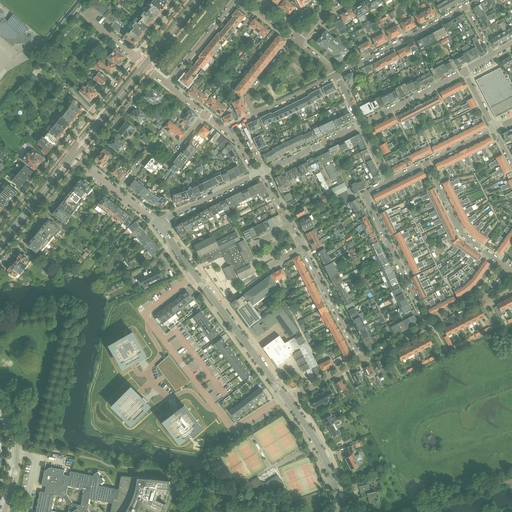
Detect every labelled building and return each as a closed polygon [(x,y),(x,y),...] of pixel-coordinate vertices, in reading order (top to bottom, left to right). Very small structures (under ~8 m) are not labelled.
[(160,0),(153,0),(151,3),(162,11),(167,5),(160,0)] [(284,0),(280,6),(285,10),(290,3),(285,0),(284,0)] [(377,8),(372,0),(368,0),(366,1),(371,11),(377,8)] [(437,0),(440,4),(437,6),(441,13),(446,10),(440,0),(437,0)] [(443,0),(440,0),(446,10),(451,7),(447,0),(444,2),(443,0)] [(364,2),(358,5),(363,15),(369,12),(364,2)] [(151,3),(147,8),(158,17),(162,11),(151,3)] [(290,3),(285,10),(289,14),(292,10),(294,11),(296,9),(294,7),(295,7),(290,3)] [(424,3),(422,4),(424,7),(425,9),(430,18),(432,17),(432,18),(435,17),(434,16),(435,16),(435,15),(437,14),(434,9),(432,10),(430,6),(427,8),(424,3)] [(473,8),(476,13),(486,8),(486,7),(485,8),(482,3),(473,8)] [(357,16),(358,18),(363,15),(358,5),(353,8),(357,16)] [(145,11),(143,13),(154,22),(158,17),(147,8),(145,7),(143,10),(145,11)] [(486,8),(476,13),(479,18),(486,14),(484,11),(487,9),(486,8)] [(351,9),(346,12),(350,21),(356,18),(351,9)] [(424,10),(420,12),(424,21),(425,22),(428,20),(427,20),(429,19),(430,18),(425,9),(424,10)] [(0,35),(13,46),(16,43),(16,44),(21,43),(25,46),(30,39),(23,34),(27,29),(11,16),(8,21),(5,18),(2,16),(4,13),(0,10),(0,35)] [(233,16),(234,17),(240,22),(245,16),(237,10),(233,16)] [(350,21),(346,12),(340,15),(345,24),(350,21)] [(420,12),(414,15),(419,24),(420,25),(422,23),(422,22),(424,21),(420,12)] [(486,14),(479,18),(482,23),(495,15),(496,14),(495,12),(487,16),(486,14)] [(137,17),(139,19),(149,27),(154,22),(143,13),(141,15),(140,14),(137,17)] [(454,23),(455,25),(465,19),(463,14),(455,18),(457,21),(454,23)] [(378,20),(380,23),(381,25),(385,23),(384,20),(387,18),(386,15),(378,19),(378,20)] [(495,15),(482,23),(484,28),(492,24),(490,20),(496,17),(495,15)] [(234,17),(229,23),(236,28),(240,22),(234,17)] [(411,17),(406,19),(410,29),(413,27),(413,28),(415,27),(415,26),(416,26),(411,17)] [(117,18),(113,23),(111,26),(130,42),(132,41),(136,44),(141,38),(128,27),(117,18)] [(139,19),(135,24),(145,32),(149,27),(139,19)] [(249,26),(254,30),(259,23),(254,19),(249,26)] [(341,19),(338,21),(340,24),(340,23),(342,28),(344,27),(346,32),(348,31),(345,27),(346,27),(341,19)] [(406,19),(400,22),(405,31),(406,32),(408,31),(408,30),(410,29),(406,19)] [(465,19),(455,25),(456,27),(459,25),(461,28),(468,24),(465,19)] [(451,27),(454,26),(452,23),(453,22),(452,20),(451,20),(444,25),(446,30),(451,27)] [(132,21),(128,27),(141,38),(145,32),(135,24),(133,26),(133,25),(134,23),(132,21)] [(340,24),(338,21),(334,23),(338,31),(338,30),(341,35),(346,32),(344,27),(342,28),(340,23),(340,24)] [(503,21),(501,22),(510,37),(511,36),(511,29),(511,28),(508,30),(503,21)] [(503,32),(501,33),(505,40),(510,37),(501,22),(498,24),(503,32)] [(229,23),(224,29),(231,34),(236,28),(229,23)] [(259,23),(254,30),(259,33),(257,36),(264,27),(259,23)] [(460,33),(461,35),(471,29),(468,24),(461,28),(463,31),(460,33)] [(393,28),(392,28),(396,36),(397,36),(398,35),(399,35),(400,35),(401,34),(402,33),(397,25),(393,28)] [(264,27),(257,36),(259,37),(261,35),(264,38),(269,31),(264,27)] [(444,27),(438,30),(442,38),(447,35),(444,27)] [(396,36),(392,28),(387,31),(391,39),(396,36)] [(224,29),(219,34),(226,40),(228,42),(231,39),(228,37),(231,34),(224,29)] [(471,29),(461,35),(462,36),(465,34),(467,37),(474,33),(471,29)] [(438,30),(433,33),(437,40),(442,38),(438,30)] [(316,42),(319,45),(322,47),(322,46),(332,54),(335,56),(335,57),(340,61),(349,51),(343,46),(343,47),(339,44),(340,42),(340,40),(339,39),(337,38),(335,38),(334,40),(330,36),(325,32),(316,42)] [(218,33),(214,39),(221,46),(226,40),(219,34),(218,33)] [(384,33),(378,36),(382,43),(387,41),(384,33)] [(433,33),(427,36),(431,43),(437,40),(433,33)] [(501,33),(496,36),(500,43),(505,40),(501,33)] [(471,36),(472,39),(473,41),(474,43),(480,54),(483,53),(483,51),(480,44),(481,43),(480,41),(478,42),(474,34),(471,36)] [(279,35),(274,42),(281,47),(286,41),(279,35)] [(382,43),(378,36),(373,39),(377,46),(382,43)] [(427,36),(422,39),(426,46),(431,43),(427,36)] [(496,36),(491,39),(492,41),(495,46),(500,43),(496,36)] [(214,39),(209,45),(217,51),(221,46),(214,39)] [(417,42),(421,49),(426,46),(422,39),(417,42)] [(369,41),(364,44),(368,51),(373,48),(369,41)] [(274,42),(269,48),(276,54),(281,47),(274,42)] [(414,43),(409,46),(412,52),(415,51),(416,53),(419,52),(414,43)] [(468,43),(463,46),(471,59),(475,57),(471,50),(468,43)] [(473,48),(471,50),(475,57),(480,54),(474,43),(471,45),(473,48)] [(368,51),(364,44),(359,47),(358,47),(362,55),(365,54),(365,53),(368,51)] [(209,45),(204,51),(212,57),(217,51),(209,45)] [(409,46),(403,49),(407,55),(412,52),(409,46)] [(465,53),(462,54),(466,62),(471,59),(463,46),(464,47),(462,48),(465,53)] [(269,48),(264,54),(271,60),(276,54),(269,48)] [(122,61),(125,57),(115,49),(108,58),(113,62),(114,61),(120,66),(123,62),(122,61)] [(407,55),(403,49),(398,51),(401,58),(407,55)] [(199,57),(201,58),(207,63),(212,57),(204,51),(199,57)] [(396,52),(390,55),(393,62),(399,59),(396,52)] [(458,52),(456,53),(462,64),(466,62),(462,54),(460,55),(458,52)] [(456,58),(454,59),(458,66),(462,64),(456,53),(454,54),(456,58)] [(264,54),(259,60),(266,66),(271,60),(264,54)] [(393,62),(390,55),(384,58),(388,65),(389,67),(392,66),(391,65),(394,63),(393,62)] [(449,56),(447,57),(453,69),(458,66),(454,59),(451,60),(449,56)] [(447,62),(445,64),(449,71),(453,69),(447,57),(445,58),(447,62)] [(111,73),(116,67),(108,61),(107,62),(102,58),(97,63),(101,66),(103,68),(104,67),(111,73)] [(201,58),(196,64),(202,69),(205,71),(210,65),(207,63),(201,58)] [(384,58),(379,61),(382,67),(388,65),(384,58)] [(511,69),(506,59),(501,62),(505,68),(507,71),(511,69)] [(259,60),(254,66),(261,72),(266,66),(259,60)] [(442,60),(438,62),(444,73),(449,71),(445,64),(444,64),(442,60)] [(382,67),(379,61),(374,64),(377,70),(382,67)] [(438,67),(436,68),(440,76),(444,73),(438,62),(436,63),(438,67)] [(196,64),(191,69),(198,75),(202,69),(196,64)] [(254,66),(249,72),(256,78),(261,72),(254,66)] [(429,67),(431,71),(435,78),(440,76),(436,68),(434,69),(432,66),(429,67)] [(191,69),(186,75),(193,81),(198,75),(191,69)] [(511,84),(508,77),(505,78),(500,69),(483,78),(476,81),(495,117),(499,115),(511,108),(511,84)] [(103,85),(107,79),(105,78),(106,76),(103,73),(102,74),(97,70),(94,74),(95,75),(93,78),(94,79),(93,80),(96,82),(97,81),(101,84),(103,85)] [(249,72),(244,78),(251,84),(256,78),(249,72)] [(354,72),(345,77),(348,84),(356,80),(354,76),(356,75),(354,72)] [(430,72),(425,74),(429,81),(433,79),(430,72)] [(414,80),(412,81),(416,88),(420,86),(416,79),(413,73),(411,74),(414,80)] [(42,89),(46,84),(34,74),(30,79),(42,89)] [(193,81),(186,75),(185,74),(180,80),(188,86),(193,81)] [(425,74),(421,77),(424,84),(429,81),(425,74)] [(421,77),(416,79),(420,86),(424,84),(421,77)] [(244,78),(239,84),(246,90),(251,84),(244,78)] [(411,80),(406,83),(410,91),(416,88),(412,81),(411,80)] [(393,84),(400,96),(405,94),(401,86),(397,88),(395,83),(393,81),(392,82),(393,84)] [(460,81),(456,83),(460,90),(464,88),(467,86),(465,82),(462,84),(460,81)] [(333,83),(328,85),(334,97),(335,96),(334,93),(333,91),(336,90),(333,83)] [(406,83),(401,86),(405,94),(410,91),(406,83)] [(456,83),(452,86),(459,98),(461,97),(458,91),(460,90),(456,83)] [(246,90),(239,84),(234,90),(241,96),(246,90)] [(390,86),(388,87),(394,99),(400,96),(393,84),(395,89),(392,90),(390,86)] [(323,88),(326,95),(329,93),(330,95),(331,98),(334,97),(328,85),(323,88)] [(95,97),(97,95),(96,94),(96,93),(94,90),(91,88),(89,86),(86,89),(84,87),(82,90),(80,89),(79,90),(91,100),(94,96),(95,97)] [(188,92),(193,96),(198,90),(193,86),(188,92)] [(452,86),(448,88),(452,94),(454,93),(457,99),(459,98),(452,86)] [(203,94),(198,100),(203,104),(208,98),(205,95),(209,91),(208,90),(210,89),(208,87),(206,90),(203,93),(203,94)] [(385,88),(383,89),(389,102),(394,99),(388,87),(390,91),(387,93),(385,88)] [(59,97),(65,90),(62,88),(56,95),(59,97)] [(448,88),(444,90),(451,103),(453,101),(451,98),(450,96),(452,94),(448,88)] [(146,97),(157,106),(160,102),(160,103),(164,98),(162,97),(162,96),(158,93),(153,89),(149,94),(149,93),(149,94),(147,94),(146,95),(146,97)] [(383,91),(378,93),(384,104),(389,102),(383,89),(383,90),(383,91)] [(198,90),(193,96),(198,100),(203,94),(203,93),(198,90)] [(319,90),(315,92),(320,104),(322,103),(321,100),(320,98),(323,96),(319,90)] [(440,92),(443,99),(445,98),(447,100),(448,104),(451,103),(444,90),(440,92)] [(465,100),(472,96),(470,93),(466,96),(464,91),(462,93),(465,100)] [(309,94),(310,96),(313,101),(316,100),(317,102),(318,105),(320,104),(315,92),(309,94)] [(379,95),(374,97),(379,107),(384,104),(378,93),(379,95)] [(68,104),(69,105),(79,113),(84,108),(78,103),(78,102),(74,99),(69,95),(67,97),(72,101),(70,102),(68,104)] [(438,95),(433,98),(440,112),(442,111),(441,108),(440,107),(440,105),(439,103),(442,102),(438,95)] [(52,109),(58,102),(52,96),(45,104),(52,109)] [(206,103),(211,107),(217,101),(212,97),(206,103)] [(374,97),(369,100),(374,110),(379,107),(374,97)] [(467,103),(465,104),(461,106),(463,110),(469,107),(470,109),(477,106),(473,97),(466,101),(467,103)] [(304,98),(301,100),(304,107),(307,106),(308,108),(307,108),(309,111),(311,109),(306,99),(305,99),(304,98)] [(433,98),(428,100),(431,107),(434,105),(435,107),(437,108),(437,110),(438,113),(440,112),(433,98)] [(233,103),(236,110),(244,106),(241,99),(233,103)] [(369,100),(364,102),(369,112),(374,110),(369,100)] [(428,100),(423,103),(430,117),(432,116),(431,113),(430,112),(429,110),(429,108),(431,107),(428,100)] [(217,101),(211,107),(216,111),(221,105),(217,101)] [(358,104),(359,106),(360,107),(364,115),(369,112),(364,102),(362,103),(362,102),(358,104)] [(295,103),(291,105),(294,112),(297,111),(298,112),(298,113),(299,115),(301,114),(296,104),(295,104),(295,103)] [(423,103),(418,106),(421,112),(424,111),(425,112),(427,114),(426,115),(428,118),(430,117),(423,103)] [(69,105),(64,110),(75,119),(79,113),(69,105)] [(221,105),(216,111),(221,115),(226,109),(221,105)] [(244,106),(236,110),(239,117),(248,113),(244,106)] [(418,106),(413,108),(420,122),(422,121),(421,118),(419,118),(419,115),(418,114),(421,112),(418,106)] [(285,108),(281,110),(284,117),(287,115),(290,120),(292,119),(286,108),(285,108)] [(413,108),(408,111),(411,117),(414,116),(415,117),(417,119),(416,120),(418,123),(420,122),(413,108)] [(189,109),(185,113),(194,121),(198,116),(189,109)] [(64,110),(60,115),(71,124),(75,119),(64,110)] [(133,112),(130,115),(136,120),(135,120),(138,122),(139,123),(142,125),(147,119),(147,118),(143,115),(144,114),(139,110),(138,111),(136,110),(134,113),(133,112)] [(163,116),(157,111),(152,117),(157,121),(162,125),(163,126),(169,119),(170,116),(168,114),(164,118),(163,117),(163,116)] [(408,111),(403,114),(410,127),(412,126),(410,124),(409,123),(409,121),(408,119),(411,117),(408,111)] [(231,113),(231,114),(223,117),(226,123),(237,118),(236,115),(234,115),(233,112),(231,113)] [(271,114),(274,120),(275,121),(277,120),(278,122),(280,125),(282,124),(277,113),(276,113),(275,112),(271,114)] [(349,112),(344,115),(348,123),(353,120),(349,112)] [(194,121),(185,113),(181,118),(190,125),(194,121)] [(271,113),(266,116),(272,127),(274,126),(272,123),(271,122),(274,120),(271,114),(271,113)] [(343,113),(338,115),(342,125),(348,123),(344,115),(343,113)] [(397,116),(401,123),(404,121),(405,123),(406,124),(406,126),(407,129),(410,127),(403,114),(397,116)] [(60,115),(55,120),(66,129),(68,127),(69,128),(70,128),(71,125),(71,124),(60,115)] [(333,119),(337,128),(342,125),(338,115),(337,116),(338,118),(333,120),(333,119)] [(261,118),(264,125),(267,124),(268,125),(269,128),(272,127),(266,116),(261,118)] [(390,118),(386,120),(389,127),(391,126),(393,129),(395,128),(390,118)] [(478,118),(475,119),(481,130),(486,128),(483,121),(480,123),(478,118)] [(164,128),(169,132),(176,124),(171,119),(164,128)] [(329,119),(323,122),(328,132),(330,131),(337,128),(333,119),(330,121),(329,119)] [(475,125),(473,127),(476,133),(481,130),(475,119),(473,120),(475,125)] [(55,120),(51,125),(62,134),(66,129),(55,120)] [(257,120),(252,122),(258,134),(260,133),(259,130),(258,128),(261,127),(257,120)] [(162,125),(157,121),(154,125),(159,129),(162,125)] [(120,127),(117,131),(119,132),(126,138),(129,134),(130,135),(131,136),(137,129),(127,122),(122,128),(120,127)] [(247,124),(251,132),(254,130),(256,135),(258,134),(252,122),(247,124)] [(323,122),(318,124),(323,134),(328,132),(323,122)] [(382,122),(377,124),(381,131),(383,130),(385,134),(387,132),(382,122)] [(467,123),(465,124),(471,135),(476,133),(473,127),(470,128),(467,123)] [(176,124),(169,132),(174,136),(181,127),(176,124)] [(323,134),(318,124),(313,127),(317,137),(323,134)] [(377,133),(381,131),(377,124),(373,126),(374,129),(371,130),(373,134),(377,133)] [(454,127),(453,127),(460,141),(465,138),(462,132),(460,127),(457,128),(455,124),(453,125),(454,127)] [(465,130),(462,132),(465,138),(471,135),(465,124),(463,126),(465,130)] [(51,125),(47,130),(47,131),(58,140),(58,139),(62,134),(51,125)] [(305,135),(302,136),(305,142),(306,143),(311,140),(304,126),(303,126),(305,129),(303,130),(305,133),(305,134),(305,135)] [(305,126),(304,126),(311,140),(315,138),(312,131),(309,133),(309,132),(308,132),(305,126)] [(181,127),(174,136),(179,140),(186,131),(181,127)] [(204,127),(198,134),(201,136),(202,135),(205,138),(210,132),(210,131),(204,127)] [(295,127),(292,128),(300,144),(305,142),(302,136),(302,135),(299,136),(298,135),(297,132),(295,128),(295,127)] [(455,135),(452,137),(455,143),(460,141),(453,127),(452,127),(453,130),(452,131),(455,135)] [(300,144),(292,128),(294,133),(293,134),(294,137),(294,138),(295,138),(292,140),(296,146),(300,144)] [(41,135),(42,136),(43,137),(54,145),(58,140),(47,131),(47,130),(46,130),(41,135)] [(506,141),(509,139),(510,141),(511,140),(507,131),(502,133),(506,141)] [(214,136),(208,144),(209,145),(211,144),(211,143),(211,142),(214,143),(214,142),(221,134),(218,132),(214,136)] [(141,137),(143,138),(142,140),(147,144),(151,139),(144,133),(141,137)] [(447,133),(444,135),(450,146),(455,143),(452,137),(449,138),(447,133)] [(195,137),(193,139),(201,146),(203,143),(205,141),(197,134),(196,135),(195,136),(195,137)] [(221,134),(214,142),(216,144),(219,146),(226,138),(221,134)] [(358,134),(354,136),(359,146),(360,147),(361,149),(365,147),(364,145),(365,144),(363,141),(360,134),(359,134),(358,134)] [(254,138),(257,143),(267,138),(266,136),(263,138),(262,138),(261,135),(254,138)] [(445,140),(442,142),(445,148),(450,146),(444,135),(442,136),(445,140)] [(109,144),(119,152),(122,148),(124,149),(127,145),(116,136),(112,141),(110,140),(109,142),(110,144),(109,144)] [(349,139),(353,146),(358,143),(359,146),(354,136),(350,138),(349,139)] [(54,145),(43,137),(38,143),(43,148),(41,150),(47,154),(54,145)] [(287,137),(285,138),(291,149),(296,146),(292,140),(289,141),(289,140),(288,140),(287,137)] [(484,140),(487,147),(490,146),(489,144),(493,142),(490,137),(484,140)] [(226,138),(219,146),(222,148),(224,150),(230,142),(226,138)] [(267,138),(257,143),(259,148),(266,145),(264,142),(265,142),(265,141),(268,140),(267,138)] [(285,143),(283,144),(286,151),(291,149),(285,138),(283,138),(285,142),(285,143)] [(436,138),(434,140),(440,151),(445,148),(442,142),(439,143),(436,138)] [(193,139),(189,144),(198,150),(201,146),(193,139)] [(349,139),(344,141),(349,150),(354,148),(353,147),(353,146),(349,139)] [(440,151),(434,140),(432,141),(434,145),(431,147),(434,153),(440,151)] [(484,140),(480,143),(487,157),(489,156),(488,153),(486,152),(486,150),(485,148),(487,147),(484,140)] [(277,141),(276,142),(281,154),(286,151),(283,144),(280,146),(279,145),(278,145),(277,141)] [(344,141),(339,144),(343,152),(348,149),(349,150),(344,141)] [(379,146),(381,150),(396,143),(395,141),(392,142),(391,143),(389,144),(387,145),(386,142),(379,146)] [(427,147),(424,148),(427,154),(432,152),(429,145),(427,141),(424,142),(427,147)] [(230,142),(224,150),(225,151),(227,153),(229,152),(233,150),(233,149),(235,148),(234,147),(235,146),(230,142)] [(275,148),(273,149),(273,150),(276,156),(281,154),(276,142),(273,143),(275,147),(275,148)] [(396,143),(381,150),(383,154),(390,151),(389,149),(391,148),(393,146),(392,145),(396,143)] [(480,143),(475,145),(479,151),(481,150),(482,152),(483,154),(483,155),(485,158),(487,157),(480,143)] [(189,144),(185,148),(194,155),(198,150),(189,144)] [(338,144),(334,146),(340,159),(345,156),(343,152),(339,144),(338,144)] [(419,145),(416,146),(422,157),(427,154),(424,148),(421,149),(419,145)] [(479,151),(475,145),(471,147),(479,161),(481,160),(479,157),(478,156),(478,154),(477,152),(479,151)] [(229,152),(227,153),(229,156),(230,158),(239,153),(235,146),(234,147),(235,148),(233,149),(233,150),(229,152)] [(328,149),(329,149),(329,151),(332,156),(337,154),(339,159),(340,159),(334,146),(330,148),(328,149)] [(416,152),(413,153),(417,159),(422,157),(416,146),(414,147),(416,152)] [(268,147),(266,148),(272,159),(276,157),(276,156),(273,150),(271,152),(270,151),(269,150),(268,147)] [(467,148),(467,149),(470,155),(472,158),(474,157),(475,158),(475,159),(477,162),(479,161),(471,147),(467,149),(467,148)] [(182,152),(182,153),(190,159),(191,158),(194,155),(185,148),(185,149),(184,149),(184,150),(183,150),(183,151),(182,151),(182,152)] [(266,154),(264,155),(267,162),(272,159),(266,148),(264,149),(266,152),(266,153),(266,154)] [(34,169),(43,159),(38,154),(39,154),(35,151),(35,152),(31,149),(31,150),(30,149),(28,152),(28,153),(22,161),(25,164),(26,163),(34,169)] [(102,152),(100,154),(108,161),(110,159),(113,156),(104,149),(103,149),(101,151),(102,152)] [(367,149),(360,152),(361,155),(358,156),(359,159),(361,158),(369,154),(368,152),(369,152),(367,149)] [(467,149),(463,151),(470,165),(472,164),(471,161),(470,160),(469,158),(468,156),(470,155),(467,149)] [(320,155),(317,157),(321,165),(324,164),(332,181),(336,179),(338,183),(337,183),(338,185),(344,182),(340,173),(338,169),(332,156),(329,151),(328,150),(325,151),(324,153),(320,155)] [(406,152),(408,156),(411,162),(417,159),(413,153),(411,154),(409,151),(406,152)] [(459,153),(462,159),(464,158),(465,160),(467,162),(466,163),(468,166),(470,165),(463,151),(459,153)] [(239,153),(230,158),(232,162),(234,161),(235,162),(242,158),(239,153)] [(459,153),(454,155),(462,169),(464,168),(462,165),(461,165),(461,163),(460,160),(462,159),(459,153)] [(96,160),(95,161),(98,163),(99,162),(99,163),(99,164),(100,165),(101,165),(104,167),(107,163),(108,161),(100,154),(98,156),(97,157),(96,158),(96,159),(96,160)] [(178,157),(177,158),(186,165),(189,160),(181,154),(180,154),(180,155),(179,155),(179,156),(178,157)] [(369,154),(361,158),(362,160),(364,159),(365,162),(372,159),(369,154)] [(487,166),(488,166),(504,158),(502,154),(495,158),(496,160),(494,161),(493,163),(491,162),(489,164),(489,165),(487,166)] [(454,155),(450,157),(453,163),(455,162),(456,165),(458,166),(458,167),(460,170),(462,169),(454,155)] [(406,160),(403,161),(406,167),(411,165),(407,156),(405,157),(406,160)] [(317,157),(313,159),(319,171),(321,170),(319,166),(321,165),(317,157)] [(450,157),(446,159),(453,173),(455,172),(454,169),(452,169),(452,167),(451,164),(453,163),(450,157)] [(151,158),(148,162),(157,169),(158,167),(159,168),(161,164),(153,158),(151,158)] [(177,158),(174,163),(182,170),(186,165),(177,158)] [(235,162),(236,164),(239,170),(241,174),(248,171),(242,158),(235,162)] [(389,161),(392,167),(394,172),(400,169),(401,170),(406,167),(403,161),(402,159),(396,161),(395,158),(389,161)] [(504,158),(488,166),(488,168),(490,167),(491,168),(494,166),(494,165),(496,165),(499,164),(500,166),(506,163),(504,158)] [(313,159),(309,161),(313,169),(315,168),(317,172),(319,171),(313,159)] [(372,159),(365,162),(367,165),(363,167),(364,169),(368,167),(374,164),(372,159)] [(446,159),(442,161),(445,168),(447,167),(448,169),(450,170),(450,172),(451,175),(453,173),(446,159)] [(309,161),(305,163),(311,175),(313,174),(311,170),(313,169),(309,161)] [(445,168),(442,161),(435,164),(438,170),(442,168),(443,169),(445,168)] [(157,169),(148,162),(145,167),(154,174),(156,171),(155,170),(157,169)] [(18,168),(19,169),(29,176),(30,175),(32,174),(33,173),(33,171),(22,163),(18,168)] [(170,168),(169,170),(172,173),(176,176),(178,174),(182,170),(174,163),(172,164),(172,165),(171,165),(170,166),(170,167),(170,168)] [(305,163),(301,165),(305,173),(307,172),(309,176),(311,175),(305,163)] [(493,173),(494,174),(508,167),(506,163),(500,166),(501,168),(499,169),(497,171),(496,171),(493,173)] [(116,165),(111,172),(112,173),(113,174),(116,176),(123,168),(122,167),(118,164),(116,165)] [(234,165),(231,167),(236,177),(241,174),(239,170),(236,164),(234,165)] [(368,167),(370,172),(377,169),(374,164),(368,167)] [(301,165),(296,167),(305,185),(307,184),(304,178),(302,175),(305,174),(305,173),(301,165)] [(196,168),(198,172),(202,182),(203,182),(207,191),(210,190),(209,190),(213,188),(208,178),(204,180),(200,171),(203,169),(202,166),(196,168)] [(227,168),(225,169),(230,179),(236,177),(231,167),(227,168)] [(296,167),(291,169),(296,179),(298,177),(300,180),(302,179),(304,185),(305,185),(296,167)] [(508,167),(494,174),(495,177),(498,175),(499,174),(500,174),(503,172),(504,175),(511,171),(508,167)] [(123,168),(116,176),(118,178),(119,179),(119,180),(120,180),(121,180),(126,173),(127,171),(123,168)] [(19,169),(15,174),(25,181),(26,180),(27,180),(30,177),(29,176),(19,169)] [(223,170),(220,172),(225,182),(230,179),(225,169),(223,170)] [(291,169),(287,172),(291,181),(292,180),(294,184),(298,183),(296,179),(291,169)] [(367,174),(369,179),(379,174),(377,169),(370,172),(370,173),(367,174)] [(423,170),(419,172),(422,179),(424,178),(426,182),(428,181),(423,170)] [(220,172),(214,175),(219,185),(225,182),(220,172)] [(287,172),(281,175),(287,187),(293,185),(291,181),(287,172)] [(419,172),(414,175),(420,187),(423,186),(420,180),(422,179),(419,172)] [(165,183),(165,184),(168,189),(172,188),(171,182),(170,181),(173,177),(174,178),(176,176),(172,173),(170,175),(167,179),(165,182),(165,183)] [(25,181),(15,174),(11,179),(21,187),(22,186),(24,184),(23,183),(25,181)] [(379,174),(369,179),(371,182),(372,181),(373,184),(381,180),(381,178),(379,174)] [(214,175),(209,178),(209,179),(214,188),(219,185),(214,175)] [(281,175),(275,178),(279,187),(281,192),(285,190),(285,188),(287,187),(281,175)] [(414,175),(410,177),(415,186),(417,185),(418,188),(420,187),(414,175)] [(135,179),(129,186),(134,190),(140,183),(141,181),(136,177),(135,179)] [(410,177),(406,179),(412,191),(414,190),(413,188),(415,187),(415,186),(410,177)] [(500,186),(501,189),(511,183),(511,177),(507,180),(508,183),(506,184),(505,186),(503,185),(500,186)] [(81,179),(76,185),(88,194),(92,189),(87,185),(89,183),(85,180),(83,182),(81,179)] [(406,179),(402,181),(405,187),(407,186),(408,188),(410,192),(412,191),(406,179)] [(442,183),(444,188),(459,181),(458,179),(457,179),(455,180),(454,181),(451,181),(450,182),(449,180),(442,183)] [(185,181),(184,181),(187,186),(184,187),(185,188),(190,199),(191,199),(195,197),(196,197),(191,187),(191,186),(190,184),(189,183),(187,180),(185,181)] [(140,183),(134,190),(139,194),(145,187),(146,185),(141,181),(140,183)] [(362,181),(357,183),(360,190),(365,187),(362,181)] [(402,181),(398,183),(404,195),(406,194),(404,190),(403,188),(405,187),(402,181)] [(446,192),(453,189),(452,186),(454,186),(455,184),(457,184),(460,182),(459,181),(444,188),(446,192)] [(200,182),(196,184),(202,194),(207,191),(203,182),(202,182),(200,183),(200,182)] [(261,182),(257,184),(263,195),(264,198),(266,201),(267,203),(272,200),(269,195),(263,183),(261,182)] [(329,189),(325,192),(328,199),(348,190),(344,182),(338,185),(329,189)] [(360,190),(357,183),(356,182),(350,185),(355,194),(358,192),(358,191),(360,190)] [(6,183),(2,188),(13,196),(14,194),(16,194),(17,192),(17,191),(6,183)] [(404,195),(398,183),(394,185),(397,191),(399,190),(402,196),(404,195)] [(196,184),(191,186),(191,187),(196,197),(202,194),(196,184)] [(257,184),(253,186),(257,194),(258,196),(260,195),(261,196),(263,195),(257,184)] [(76,185),(72,190),(83,199),(88,194),(76,185)] [(145,187),(139,194),(144,198),(150,191),(151,189),(146,185),(145,187)] [(394,185),(389,187),(396,199),(398,199),(396,194),(395,192),(397,191),(394,185)] [(253,186),(247,189),(251,196),(253,196),(254,197),(257,195),(256,194),(257,194),(253,186)] [(389,187),(385,189),(389,195),(391,194),(392,196),(394,200),(396,199),(389,187)] [(453,189),(446,192),(448,196),(463,189),(462,187),(459,188),(458,190),(456,190),(454,191),(453,189)] [(2,188),(0,191),(0,194),(9,201),(13,196),(2,188)] [(183,190),(180,191),(184,201),(190,199),(185,188),(182,188),(183,190)] [(424,198),(435,192),(433,188),(426,191),(428,194),(426,194),(423,196),(424,198)] [(150,191),(144,198),(150,202),(155,195),(156,193),(151,189),(150,191)] [(247,189),(242,191),(246,199),(251,196),(247,189)] [(385,189),(381,191),(387,204),(389,202),(387,196),(389,195),(385,189)] [(463,189),(448,196),(451,201),(458,198),(456,195),(458,194),(459,192),(461,192),(464,191),(463,189)] [(72,190),(68,196),(79,205),(83,199),(72,190)] [(173,193),(174,195),(176,204),(184,201),(180,191),(173,193)] [(242,191),(237,194),(242,204),(244,203),(247,202),(246,199),(242,191)] [(381,191),(377,193),(380,199),(382,198),(383,201),(385,205),(387,204),(381,191)] [(155,195),(150,202),(155,207),(156,205),(155,205),(160,199),(158,197),(159,195),(156,193),(155,195)] [(290,193),(288,194),(284,196),(287,202),(293,199),(290,193)] [(9,201),(0,194),(0,200),(5,205),(7,205),(9,203),(9,201)] [(237,207),(242,204),(237,194),(231,196),(235,204),(237,207)] [(68,196),(63,201),(75,210),(77,208),(76,208),(79,205),(68,196)] [(155,205),(156,205),(158,207),(160,206),(161,205),(163,206),(165,203),(167,205),(170,201),(164,197),(164,198),(162,196),(160,199),(155,205)] [(235,204),(231,196),(226,199),(230,207),(235,204)] [(428,206),(439,201),(437,196),(431,200),(432,202),(427,204),(428,206)] [(104,197),(98,204),(97,206),(103,210),(110,200),(106,197),(104,197)] [(359,204),(357,198),(349,202),(352,208),(352,207),(359,204)] [(458,198),(451,201),(454,207),(468,200),(467,198),(464,199),(464,200),(461,201),(459,201),(458,198)] [(110,200),(103,210),(107,213),(114,204),(110,200)] [(225,200),(220,203),(224,211),(229,209),(228,207),(229,207),(225,200)] [(468,200),(454,207),(456,211),(463,208),(461,206),(463,205),(465,203),(466,203),(469,202),(468,200)] [(63,201),(59,206),(71,216),(75,210),(63,201)] [(220,203),(215,205),(220,214),(219,214),(224,211),(220,203)] [(114,204),(107,213),(112,217),(119,208),(114,204)] [(360,204),(359,204),(352,207),(355,213),(363,209),(361,207),(362,206),(361,204),(360,204)] [(215,205),(210,208),(214,217),(220,214),(215,205)] [(430,216),(444,209),(442,205),(435,208),(436,210),(429,214),(430,216)] [(71,216),(59,206),(56,210),(55,210),(54,210),(53,211),(53,212),(53,213),(53,214),(65,223),(71,216)] [(298,217),(306,213),(303,207),(302,207),(302,206),(298,208),(298,209),(295,211),(298,217)] [(463,208),(456,211),(458,215),(473,208),(472,206),(469,207),(468,209),(465,209),(464,210),(463,208)] [(119,208),(112,217),(117,221),(124,211),(119,208)] [(210,208),(204,210),(210,221),(215,219),(214,217),(210,208)] [(274,208),(271,209),(279,223),(283,221),(279,214),(277,215),(275,212),(274,208)] [(473,208),(458,215),(460,220),(467,216),(466,214),(468,213),(469,212),(471,212),(474,210),(473,208)] [(273,217),(271,218),(275,225),(279,223),(271,209),(269,210),(271,214),(273,217)] [(363,209),(355,213),(358,218),(365,214),(365,213),(365,212),(364,212),(363,209)] [(439,216),(446,213),(444,209),(430,216),(431,218),(438,214),(439,216)] [(199,213),(199,214),(204,224),(210,221),(204,210),(199,213)] [(386,211),(380,214),(382,219),(388,216),(388,215),(394,212),(393,211),(393,210),(387,213),(386,211)] [(124,211),(117,221),(122,224),(129,215),(124,211)] [(266,213),(264,214),(271,227),(275,225),(271,218),(269,219),(266,213)] [(434,224),(448,217),(446,213),(439,216),(440,218),(433,222),(434,224)] [(198,215),(193,217),(198,226),(202,224),(203,224),(204,224),(199,214),(198,214),(198,215)] [(263,218),(262,219),(267,229),(271,227),(264,214),(264,215),(262,216),(263,218)] [(467,216),(460,220),(462,224),(476,216),(475,214),(472,215),(472,217),(469,217),(468,218),(467,216)] [(129,215),(122,224),(126,228),(127,227),(128,227),(134,219),(129,215)] [(299,221),(302,226),(312,221),(311,221),(309,215),(299,221)] [(366,215),(359,220),(356,222),(358,224),(360,222),(361,224),(365,222),(368,220),(366,215)] [(388,216),(382,219),(385,224),(397,218),(396,216),(390,219),(388,216)] [(476,216),(462,224),(467,230),(468,231),(473,226),(473,225),(472,224),(475,222),(473,220),(473,219),(475,219),(478,218),(476,216)] [(193,217),(188,220),(191,227),(192,226),(193,227),(195,228),(198,226),(193,217)] [(443,225),(450,221),(448,217),(434,224),(435,226),(442,223),(443,225)] [(257,218),(255,219),(262,231),(267,229),(262,219),(258,221),(257,218)] [(397,218),(385,224),(387,229),(393,226),(392,223),(398,220),(397,218)] [(256,225),(253,227),(257,234),(262,231),(255,219),(253,220),(256,225)] [(312,221),(302,226),(305,231),(314,226),(313,223),(316,222),(315,219),(311,221),(312,221)] [(43,227),(54,236),(60,229),(50,220),(48,221),(46,223),(44,223),(42,225),(43,227)] [(183,222),(186,229),(187,231),(192,229),(191,227),(188,220),(183,222)] [(365,222),(361,224),(362,226),(360,229),(361,231),(363,229),(367,227),(367,226),(370,225),(368,220),(365,222)] [(127,229),(131,233),(140,226),(136,221),(127,229)] [(438,232),(452,225),(450,221),(443,225),(440,226),(441,228),(437,230),(438,232)] [(473,226),(468,231),(472,236),(483,223),(481,221),(479,224),(478,226),(476,227),(475,228),(473,226)] [(175,229),(177,231),(181,229),(182,231),(184,230),(186,229),(183,222),(179,224),(179,225),(175,227),(175,229)] [(483,223),(472,236),(476,239),(480,233),(479,231),(480,230),(481,227),(482,227),(484,224),(483,223)] [(393,226),(387,229),(390,234),(396,231),(395,229),(400,226),(399,224),(393,226)] [(367,227),(363,229),(365,232),(361,235),(363,236),(372,229),(370,225),(367,226),(367,227)] [(453,230),(454,230),(452,225),(438,232),(439,234),(444,232),(446,231),(447,233),(453,230)] [(140,226),(131,233),(135,238),(144,230),(140,226)] [(43,227),(38,232),(49,241),(54,236),(43,227)] [(253,227),(248,229),(252,236),(257,234),(253,227)] [(480,233),(476,239),(480,241),(490,228),(488,227),(486,229),(486,231),(484,232),(482,234),(480,233)] [(490,228),(480,241),(484,244),(488,238),(486,237),(488,235),(488,233),(489,232),(491,230),(490,228)] [(181,229),(177,231),(179,234),(180,234),(182,238),(182,239),(182,240),(186,238),(186,236),(188,235),(186,231),(185,232),(184,230),(182,231),(181,229)] [(248,229),(243,232),(247,239),(252,236),(248,229)] [(306,234),(309,239),(317,234),(314,229),(306,234)] [(144,230),(135,238),(139,242),(147,235),(144,230)] [(367,236),(368,239),(375,236),(374,232),(373,233),(371,230),(366,234),(367,236)] [(400,231),(394,234),(396,239),(408,233),(409,234),(411,232),(410,230),(408,231),(405,233),(403,230),(400,231)] [(442,241),(450,238),(455,235),(453,230),(447,233),(448,235),(441,239),(442,241)] [(221,239),(217,241),(219,246),(222,253),(219,254),(220,257),(222,256),(223,255),(228,266),(223,268),(228,279),(236,275),(235,273),(236,272),(237,272),(240,279),(245,277),(247,276),(251,274),(253,273),(253,272),(254,272),(250,264),(251,263),(250,262),(250,261),(254,259),(253,256),(253,257),(251,252),(250,250),(249,250),(247,246),(248,246),(247,244),(246,244),(244,240),(241,241),(241,240),(237,231),(236,231),(234,232),(230,234),(227,235),(228,235),(223,238),(223,237),(221,238),(221,239)] [(38,232),(34,238),(45,247),(49,241),(38,232)] [(408,233),(396,239),(399,244),(405,241),(404,239),(410,236),(409,234),(408,233)] [(317,234),(309,239),(312,244),(320,240),(317,234)] [(147,235),(139,242),(143,247),(151,239),(147,235)] [(214,235),(194,245),(199,255),(203,262),(208,260),(209,262),(220,257),(219,254),(222,253),(219,246),(217,241),(216,239),(214,235)] [(455,235),(450,238),(450,239),(450,240),(455,245),(452,249),(450,251),(452,252),(460,241),(455,235)] [(375,236),(368,239),(369,240),(365,242),(367,246),(369,245),(378,241),(375,236)] [(498,238),(508,245),(511,240),(506,236),(504,239),(500,236),(498,238)] [(34,238),(32,238),(30,240),(30,242),(28,244),(29,246),(40,255),(43,251),(43,250),(45,247),(34,238)] [(500,245),(505,249),(508,245),(498,238),(497,240),(501,243),(500,245)] [(151,239),(143,247),(147,251),(155,244),(151,239)] [(320,240),(312,244),(314,249),(323,245),(320,240)] [(378,241),(369,245),(370,249),(372,248),(373,250),(381,246),(378,241)] [(405,241),(399,244),(401,249),(413,243),(412,241),(406,244),(405,241)] [(460,241),(452,252),(454,254),(457,250),(459,248),(461,249),(465,244),(460,241)] [(413,243),(401,249),(404,254),(410,251),(409,249),(417,245),(415,242),(413,243)] [(505,249),(500,245),(494,242),(493,243),(498,247),(496,251),(502,255),(505,249)] [(462,256),(469,246),(465,243),(465,244),(461,249),(463,251),(460,255),(462,256)] [(155,244),(147,251),(151,256),(152,255),(159,249),(159,247),(155,244)] [(79,252),(77,254),(84,260),(86,258),(89,254),(93,249),(88,246),(84,251),(82,253),(79,251),(79,252)] [(317,252),(320,256),(334,248),(333,246),(331,248),(330,247),(325,250),(324,248),(317,252)] [(381,246),(373,250),(375,255),(375,256),(383,252),(381,246)] [(468,255),(473,249),(469,246),(462,256),(464,257),(466,253),(468,255)] [(334,248),(320,256),(322,260),(329,256),(328,254),(335,250),(334,248)] [(468,264),(476,251),(473,249),(468,255),(470,256),(466,262),(468,264)] [(410,251),(404,254),(406,259),(418,253),(417,251),(411,254),(410,251)] [(477,259),(479,256),(480,254),(476,251),(468,264),(469,265),(474,259),(476,260),(477,258),(477,259)] [(375,256),(375,255),(373,257),(375,262),(378,260),(385,257),(383,252),(375,256)] [(418,253),(406,259),(408,264),(414,261),(413,259),(421,255),(420,252),(418,253)] [(24,253),(22,255),(21,254),(18,254),(17,256),(17,258),(18,258),(15,262),(24,270),(30,261),(26,258),(28,256),(24,253)] [(292,259),(294,262),(292,263),(293,265),(295,264),(302,261),(301,258),(300,258),(299,255),(292,259)] [(329,256),(322,260),(325,264),(331,260),(336,257),(335,255),(330,258),(329,256)] [(385,257),(378,260),(380,265),(388,262),(385,257)] [(476,260),(487,268),(490,264),(484,260),(483,262),(479,260),(477,259),(477,258),(476,260)] [(414,261),(408,264),(411,269),(423,263),(425,262),(424,260),(422,261),(416,264),(414,261)] [(483,273),(487,268),(476,260),(474,262),(480,266),(478,269),(483,273)] [(302,261),(295,264),(298,270),(304,266),(303,263),(302,261)] [(10,271),(8,273),(7,274),(15,280),(17,277),(17,278),(24,270),(15,262),(12,267),(11,266),(9,266),(7,268),(8,270),(10,271)] [(324,266),(327,272),(335,267),(332,262),(324,266)] [(388,262),(380,265),(383,270),(390,267),(388,262)] [(449,262),(444,266),(442,267),(442,268),(443,271),(451,265),(449,262)] [(423,263),(411,269),(413,274),(419,271),(418,269),(424,266),(423,263)] [(46,266),(43,270),(52,278),(56,273),(46,266)] [(304,266),(298,270),(301,275),(307,271),(304,266)] [(144,287),(163,278),(158,267),(138,276),(144,287)] [(335,267),(327,272),(330,277),(338,272),(335,267)] [(390,267),(383,270),(385,276),(393,272),(390,267)] [(282,268),(277,271),(280,278),(286,275),(282,268)] [(471,268),(469,270),(480,277),(483,273),(478,269),(476,271),(471,268)] [(480,277),(469,270),(468,272),(473,275),(471,278),(477,282),(480,277)] [(280,278),(277,271),(271,274),(275,281),(280,278)] [(307,271),(301,275),(304,280),(310,277),(307,271)] [(134,277),(131,272),(123,276),(126,281),(134,277)] [(338,272),(330,277),(332,282),(343,276),(342,273),(340,274),(339,272),(338,272)] [(393,272),(385,276),(388,281),(396,277),(395,275),(394,275),(393,272)] [(417,275),(411,278),(413,283),(419,280),(425,277),(428,275),(427,273),(424,275),(424,274),(418,277),(417,275)] [(343,276),(332,282),(335,286),(343,282),(342,279),(347,276),(346,274),(343,276)] [(252,306),(277,287),(274,281),(271,275),(237,300),(236,299),(231,302),(235,307),(236,306),(249,325),(260,318),(252,306)] [(473,287),(477,282),(471,278),(469,280),(465,275),(463,277),(473,287)] [(310,277),(304,280),(305,284),(304,285),(305,287),(306,286),(313,282),(310,277)] [(396,277),(388,281),(390,286),(398,282),(397,280),(397,279),(396,277)] [(467,291),(473,287),(463,277),(461,279),(466,283),(463,285),(467,291)] [(419,280),(413,283),(416,288),(427,282),(429,281),(428,279),(426,280),(420,283),(419,280)] [(344,281),(343,282),(335,286),(337,291),(347,286),(344,281)] [(467,291),(463,285),(462,286),(461,287),(458,281),(456,282),(462,294),(467,291)] [(313,282),(306,286),(309,291),(315,288),(316,288),(313,282)] [(398,282),(390,286),(393,291),(400,288),(398,282)] [(427,282),(416,288),(418,293),(424,290),(423,288),(429,285),(427,282)] [(462,294),(456,282),(454,284),(457,289),(454,291),(457,297),(462,294)] [(378,285),(372,288),(370,290),(372,295),(375,294),(379,292),(378,289),(379,288),(378,285)] [(347,286),(337,291),(340,296),(347,292),(350,290),(348,286),(347,286)] [(424,290),(418,293),(421,299),(426,296),(425,293),(433,289),(433,287),(430,288),(424,291),(424,290)] [(315,288),(309,291),(312,297),(318,293),(315,288)] [(400,288),(393,291),(395,297),(403,293),(400,288)] [(451,297),(448,298),(451,304),(456,302),(453,296),(450,290),(448,291),(451,297)] [(182,294),(189,304),(194,300),(192,298),(187,291),(182,294)] [(347,292),(340,296),(343,301),(354,295),(353,293),(348,295),(347,292)] [(318,293),(312,297),(315,302),(321,299),(318,293)] [(403,293),(395,297),(398,302),(405,298),(403,293)] [(189,304),(182,294),(178,298),(183,305),(185,307),(189,304)] [(443,294),(441,295),(447,307),(451,304),(448,298),(446,300),(443,294)] [(354,295),(343,301),(345,306),(352,302),(351,299),(355,297),(354,295)] [(441,302),(439,303),(442,310),(447,307),(441,295),(438,296),(441,302)] [(173,301),(179,308),(183,305),(178,298),(173,301)] [(405,298),(398,302),(400,307),(408,304),(405,298)] [(511,302),(509,298),(503,301),(507,308),(511,305),(511,302)] [(325,306),(324,304),(321,299),(315,302),(312,304),(314,309),(318,308),(318,309),(325,306)] [(433,299),(430,300),(436,311),(437,312),(442,310),(439,303),(436,305),(433,299)] [(430,314),(436,311),(430,300),(428,301),(432,307),(428,309),(430,314)] [(169,304),(176,314),(180,310),(179,308),(173,301),(169,304)] [(503,301),(497,304),(498,306),(494,308),(499,317),(503,315),(501,311),(507,308),(503,301)] [(352,302),(345,306),(348,310),(355,307),(352,302)] [(278,321),(279,322),(291,314),(284,303),(253,326),(259,335),(260,335),(260,336),(262,334),(262,333),(278,321)] [(172,317),(176,314),(169,304),(165,308),(172,317)] [(408,304),(400,307),(403,313),(411,309),(408,304)] [(326,307),(319,310),(317,312),(318,314),(320,312),(322,316),(328,312),(329,312),(326,307)] [(355,307),(348,310),(350,315),(357,311),(355,307)] [(165,308),(161,311),(168,320),(172,317),(165,308)] [(481,309),(474,313),(478,320),(484,316),(481,309)] [(168,320),(161,311),(156,315),(158,317),(161,321),(161,322),(163,324),(168,320)] [(195,322),(205,315),(201,311),(194,316),(192,318),(195,322)] [(357,311),(350,315),(353,320),(360,316),(357,311)] [(328,312),(322,316),(325,321),(331,318),(328,312)] [(474,313),(468,316),(472,323),(478,320),(474,313)] [(291,314),(279,322),(290,336),(298,330),(299,329),(291,314)] [(208,320),(205,315),(195,322),(199,327),(200,326),(208,320)] [(414,315),(408,318),(412,325),(414,324),(417,322),(414,315)] [(360,316),(353,320),(355,325),(362,321),(360,316)] [(468,316),(462,319),(465,326),(472,323),(468,316)] [(331,318),(325,321),(328,327),(328,326),(334,323),(331,318)] [(408,318),(403,321),(406,328),(409,326),(409,327),(412,325),(408,318)] [(462,319),(456,323),(459,330),(465,326),(462,319)] [(203,331),(204,330),(211,324),(208,320),(200,326),(203,331)] [(362,321),(355,325),(358,330),(365,326),(362,321)] [(403,321),(397,324),(401,331),(403,330),(406,328),(403,321)] [(335,323),(334,323),(328,326),(331,332),(338,328),(337,326),(336,326),(335,323)] [(456,323),(449,326),(453,333),(459,330),(456,323)] [(211,324),(204,330),(208,334),(215,329),(211,324)] [(401,331),(397,324),(391,327),(395,334),(398,332),(401,331)] [(365,326),(358,330),(360,334),(367,331),(365,326)] [(453,333),(449,326),(443,329),(447,336),(453,333)] [(338,328),(331,332),(334,337),(340,334),(339,331),(338,328)] [(215,329),(208,334),(206,336),(209,341),(211,339),(219,334),(215,329)] [(367,331),(360,334),(363,339),(370,336),(370,335),(373,334),(370,329),(368,331),(367,331)] [(111,345),(123,367),(129,363),(139,358),(143,356),(145,355),(132,333),(111,345)] [(303,337),(302,334),(285,342),(279,335),(263,347),(271,358),(272,357),(278,366),(292,357),(289,353),(292,352),(303,372),(307,370),(312,378),(322,373),(303,337)] [(340,334),(334,337),(337,343),(343,340),(340,334)] [(370,336),(363,339),(365,343),(379,336),(378,334),(371,338),(370,336)] [(379,336),(365,343),(368,348),(375,344),(375,345),(379,343),(378,342),(374,344),(373,342),(380,338),(379,336)] [(450,347),(454,345),(450,336),(446,338),(450,347)] [(429,337),(422,340),(426,347),(432,344),(429,337)] [(215,344),(218,348),(226,343),(222,338),(215,344)] [(343,340),(337,343),(340,349),(346,345),(343,340)] [(422,340),(416,344),(419,351),(426,347),(422,340)] [(222,353),(229,347),(226,343),(218,348),(222,353)] [(416,344),(410,347),(413,354),(419,351),(416,344)] [(346,345),(340,349),(343,354),(350,351),(348,349),(346,345)] [(232,352),(229,347),(222,353),(225,357),(232,352)] [(410,347),(403,350),(407,357),(413,354),(410,347)] [(407,357),(403,350),(397,353),(401,360),(407,357)] [(350,351),(343,354),(346,360),(352,357),(351,353),(350,351)] [(225,357),(229,362),(236,356),(232,352),(225,357)] [(180,388),(190,381),(169,354),(161,362),(157,366),(163,374),(166,378),(176,390),(180,388)] [(236,356),(229,362),(232,366),(239,361),(236,356)] [(330,359),(325,362),(328,368),(334,365),(330,359)] [(381,364),(379,360),(374,363),(378,370),(383,368),(382,367),(383,366),(381,364)] [(239,361),(232,366),(236,371),(243,365),(239,361)] [(328,368),(325,362),(319,365),(322,371),(328,368)] [(243,365),(236,371),(239,375),(246,370),(243,365)] [(365,367),(364,368),(366,372),(365,372),(367,376),(371,374),(372,376),(375,374),(371,366),(370,367),(369,365),(368,366),(367,365),(366,366),(365,367)] [(246,370),(239,375),(243,380),(250,375),(246,370)] [(359,381),(362,379),(359,374),(358,372),(358,371),(353,374),(355,378),(354,379),(357,384),(354,386),(356,389),(362,386),(359,381)] [(345,383),(343,384),(341,380),(335,383),(339,392),(345,388),(346,390),(344,391),(346,394),(349,392),(345,383)] [(255,391),(261,398),(266,395),(260,387),(255,391)] [(131,388),(113,405),(131,423),(149,405),(146,403),(147,401),(146,401),(145,402),(144,401),(142,399),(143,398),(144,397),(143,397),(142,399),(139,396),(136,393),(131,388)] [(330,390),(325,393),(329,401),(333,399),(334,401),(337,399),(336,397),(334,398),(333,396),(330,390)] [(257,401),(261,398),(255,391),(251,394),(257,401)] [(329,401),(325,393),(325,392),(324,392),(324,391),(320,393),(321,394),(310,399),(314,407),(324,401),(325,402),(327,400),(328,402),(329,401)] [(247,397),(252,405),(257,401),(251,394),(247,397)] [(248,408),(252,405),(247,397),(243,401),(248,408)] [(248,408),(243,401),(238,404),(244,411),(248,408)] [(238,404),(234,407),(240,414),(244,411),(238,404)] [(174,414),(164,421),(180,441),(199,426),(184,406),(179,410),(178,409),(177,409),(178,409),(178,411),(177,412),(175,413),(174,412),(173,412),(174,414)] [(240,414),(234,407),(229,411),(235,418),(240,414)] [(327,426),(328,426),(334,422),(339,419),(340,419),(337,413),(334,414),(335,417),(333,418),(331,415),(323,419),(325,423),(324,423),(326,426),(327,426)] [(328,426),(334,436),(337,434),(338,435),(341,434),(336,425),(341,423),(339,419),(334,422),(328,426)] [(354,454),(351,446),(345,448),(348,457),(345,458),(347,461),(346,461),(347,464),(348,463),(351,469),(354,467),(355,469),(359,466),(356,462),(363,459),(359,453),(354,456),(354,454)] [(123,479),(120,493),(100,488),(100,486),(102,487),(106,484),(103,481),(102,480),(102,478),(99,475),(96,477),(95,479),(72,474),(71,479),(65,478),(66,473),(52,470),(46,474),(43,488),(48,489),(47,495),(42,494),(38,511),(142,511),(143,511),(145,511),(166,511),(168,507),(166,506),(168,502),(169,497),(172,497),(172,485),(148,483),(141,483),(140,481),(123,479)] [(275,490),(284,485),(278,474),(265,482),(261,481),(258,477),(249,482),(253,487),(271,492),(275,490)] [(370,493),(367,484),(359,486),(362,498),(367,496),(369,503),(378,501),(375,491),(370,493)]
